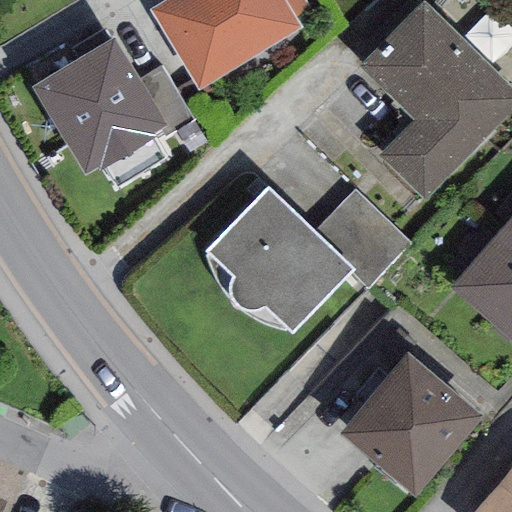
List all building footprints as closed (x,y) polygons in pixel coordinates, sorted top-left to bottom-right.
[(165,0),(149,10),(198,91),(301,29),(294,18),(308,9),(302,0),(165,0)] [(378,156),(423,200),(511,108),(511,89),(421,2),(358,67),(413,120),(378,156)] [(31,89),(85,176),(103,165),(117,189),(166,159),(153,138),(163,133),(169,129),(139,80),(113,38),(31,89)] [(160,67),(139,80),(169,129),(163,133),(166,138),(193,121),(160,67)] [(206,252),(208,254),(206,256),(206,260),(208,268),(213,278),(220,292),(230,303),(239,311),(251,319),(260,323),(270,327),(280,330),(287,329),(292,334),(350,274),(354,270),(314,232),(268,188),(206,252)] [(354,191),(314,232),(354,270),(350,274),(367,291),(411,245),(354,191)] [(511,216),(500,230),(511,240),(511,216)] [(511,240),(500,230),(448,287),(511,344),(511,240)] [(348,408),(417,340),(374,296),(305,364),(348,408)] [(415,499),(481,418),(407,354),(338,435),(415,499)] [(511,511),(511,465),(473,511),(511,511)]
